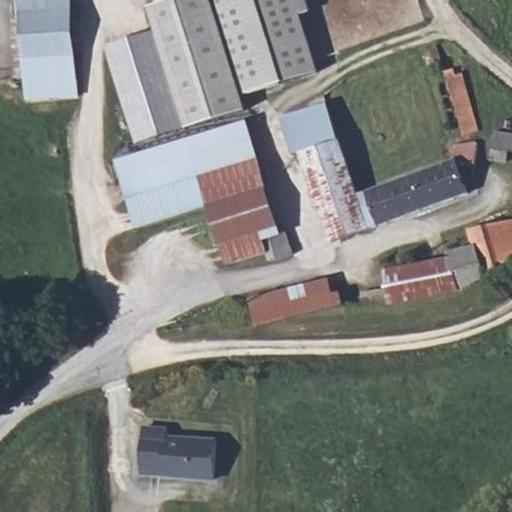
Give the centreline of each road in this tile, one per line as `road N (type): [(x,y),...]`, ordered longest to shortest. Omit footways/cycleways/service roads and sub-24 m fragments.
road 1 (unclassified): [(0,440),(45,395),(221,294),(387,250),(466,215)]
road 2 (track): [(89,372),(204,345),(363,347),(434,336),(511,310)]
road 3 (track): [(131,340),(101,295),(89,251),(85,186),(97,55),(91,0)]
